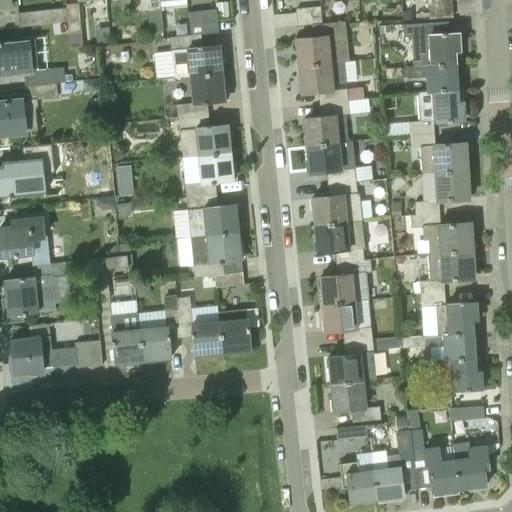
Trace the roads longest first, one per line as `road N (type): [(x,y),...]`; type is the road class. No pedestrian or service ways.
road 1 (residential): [(285,374),(250,0)]
road 2 (residential): [(0,399),(285,374)]
road 3 (residential): [(298,511),(285,374)]
road 4 (residential): [(511,132),(500,110),(492,0)]
